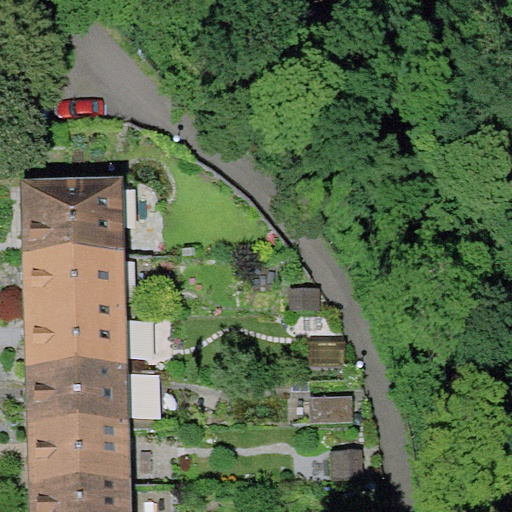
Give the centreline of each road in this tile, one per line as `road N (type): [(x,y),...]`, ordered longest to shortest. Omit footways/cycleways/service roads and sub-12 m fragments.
road 1 (residential): [(410,511),(389,364),(309,240),(137,89)]
road 2 (residential): [(0,92),(137,89)]
